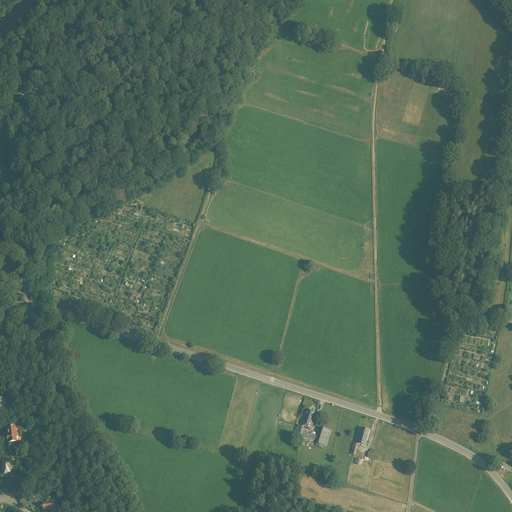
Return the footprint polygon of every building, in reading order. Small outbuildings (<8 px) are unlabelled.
[(58,4),(65,10),(69,6),(63,0),(58,0),(52,7),(51,6),(50,7),(51,8),(48,12),(58,20),(62,16),(54,9),(58,4)] [(31,82),(34,75),(32,74),(33,73),(28,71),(28,73),(26,72),(23,80),(24,78),(31,81),(31,82)] [(447,84),(443,83),(440,82),(438,88),(445,90),(446,85),(447,84)] [(0,279),(8,286),(10,284),(14,280),(3,271),(0,273),(0,279)] [(294,436),(300,439),(301,436),(313,440),(315,436),(302,432),(303,427),(311,429),(316,413),(306,409),(300,426),(297,425),(294,436)] [(10,425),(6,426),(8,437),(7,437),(7,441),(8,441),(9,443),(11,443),(12,446),(17,445),(17,442),(19,442),(18,437),(16,437),(15,427),(10,427),(10,425)] [(323,448),(324,446),(326,446),(331,431),(321,428),(316,443),(315,446),(323,448)] [(361,428),(356,444),(353,443),(350,454),(355,455),(358,445),(365,447),(370,431),(361,428)] [(13,460),(12,460),(1,462),(3,475),(10,473),(15,472),(15,470),(13,460)] [(54,502),(42,503),(42,511),(51,510),(51,511),(52,511),(54,511),(55,511),(55,510),(54,502)]
